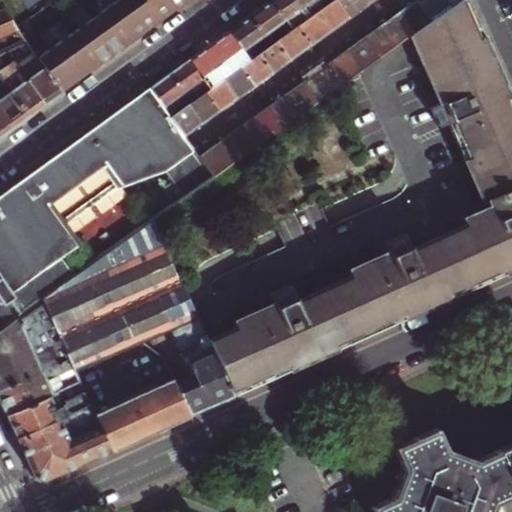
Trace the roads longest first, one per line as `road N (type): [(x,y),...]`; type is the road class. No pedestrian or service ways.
road 1 (residential): [(35,511),(511,300)]
road 2 (residential): [(230,0),(0,167)]
